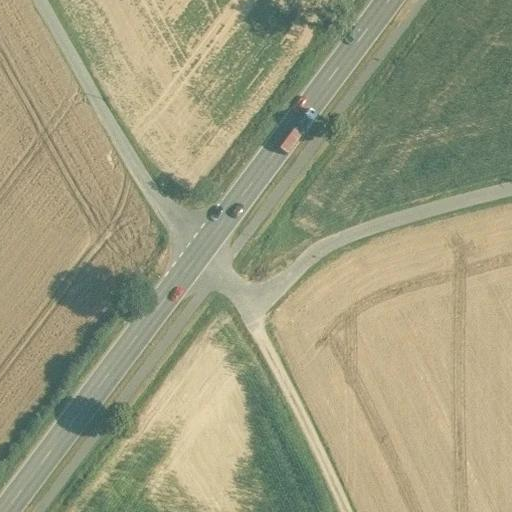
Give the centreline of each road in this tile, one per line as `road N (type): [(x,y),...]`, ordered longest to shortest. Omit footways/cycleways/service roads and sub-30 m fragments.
road 1 (unclassified): [(186,263),(252,300),(344,237),(511,190)]
road 2 (secondary): [(385,0),(186,263)]
road 3 (secondary): [(186,263),(0,511)]
road 4 (residential): [(39,0),(164,210),(186,263)]
road 5 (track): [(252,300),(257,331),(344,511)]
